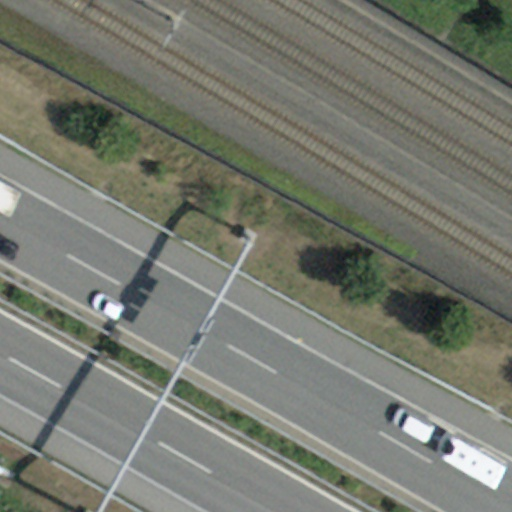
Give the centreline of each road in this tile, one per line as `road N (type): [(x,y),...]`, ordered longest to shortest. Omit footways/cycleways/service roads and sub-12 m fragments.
road 1 (motorway): [(510,511),(0,221)]
road 2 (motorway): [(0,357),(269,511)]
